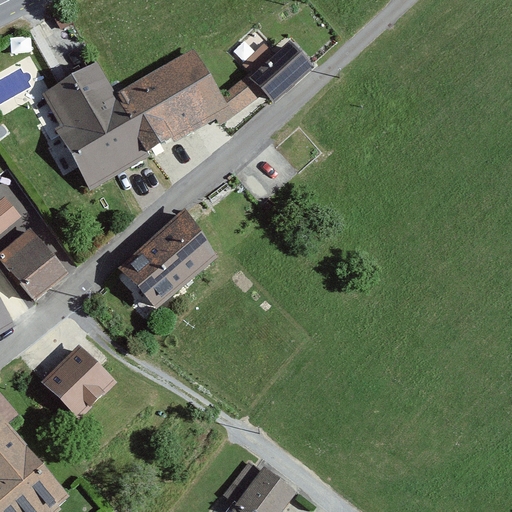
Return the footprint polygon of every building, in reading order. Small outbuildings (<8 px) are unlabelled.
[(268,98),(274,105),(314,70),(290,42),(254,74),(250,78),(268,98)] [(97,63),(42,95),(59,126),(54,129),(90,192),(216,120),(220,127),(229,121),(234,129),(268,98),(250,78),(254,74),(252,73),(222,96),(193,50),(116,95),(97,63)] [(5,195),(0,199),(0,237),(24,218),(5,195)] [(217,261),(184,211),(118,270),(156,311),(217,261)] [(30,229),(0,254),(0,261),(35,303),(69,275),(30,229)] [(0,336),(15,328),(0,303),(0,336)] [(111,389),(72,351),(36,388),(75,426),(111,389)] [(19,415),(0,393),(0,511),(53,511),(70,497),(8,425),(19,415)] [(283,511),(296,494),(263,469),(261,473),(249,463),(224,497),(236,506),(232,511),(283,511)]
